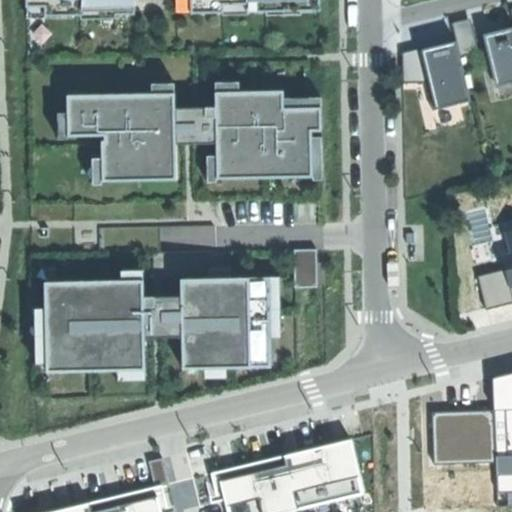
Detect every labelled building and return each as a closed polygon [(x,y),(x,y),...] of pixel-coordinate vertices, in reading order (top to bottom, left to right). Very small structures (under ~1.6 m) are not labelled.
[(191,0),(191,13),(223,12),(223,4),(247,3),(247,11),(266,11),(266,2),(300,1),(301,10),(320,10),(319,0),(191,0)] [(135,3),(133,3),(115,4),(115,14),(135,14),(135,3)] [(45,16),(81,15),(81,5),(45,6),(45,16)] [(461,58),(480,53),(471,18),(452,23),(456,40),(461,58)] [(511,86),(511,29),(502,32),(486,36),(500,89),(511,86)] [(461,58),(456,40),(431,45),(406,50),(406,78),(431,78),(438,106),(472,96),(461,58)] [(283,90),(215,91),(216,107),(216,143),(217,178),(312,176),(312,130),(322,130),(321,107),(283,107),(283,90)] [(174,92),(68,94),(69,135),(105,135),(105,140),(102,140),(103,180),(176,179),(175,143),(175,107),(174,92)] [(197,143),(216,143),(216,107),(175,107),(175,143),(197,143)] [(511,228),(510,229),(511,235),(511,249),(506,251),(510,266),(481,274),(490,306),(511,300),(511,228)] [(316,249),(294,249),(295,287),(317,287),(316,249)] [(181,279),(181,296),(182,336),(182,369),(271,367),(269,277),(227,278),(181,279)] [(143,279),(44,281),(46,372),(144,370),(144,337),(143,297),(143,279)] [(181,296),(143,297),(144,337),(182,336),(181,296)] [(511,371),(493,377),(497,492),(511,491),(511,371)] [(287,511),(363,493),(349,438),(240,465),(218,471),(228,511),(287,511)] [(89,511),(87,502),(48,511),(161,511),(158,496),(141,501),(95,511),(89,511)]
